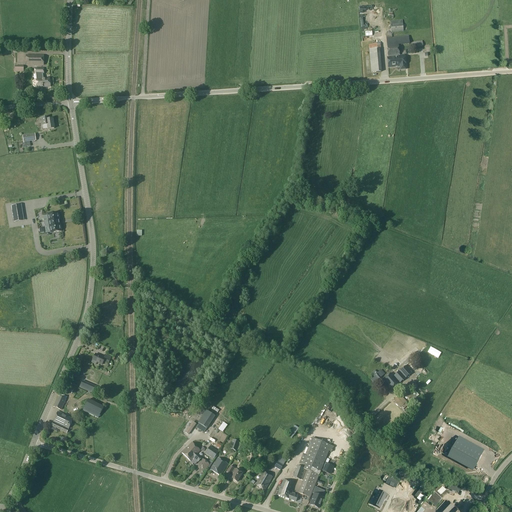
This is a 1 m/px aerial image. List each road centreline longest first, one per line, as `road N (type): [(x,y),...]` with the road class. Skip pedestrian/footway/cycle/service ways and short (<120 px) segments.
road 1 (unclassified): [(70,102),(511,71)]
road 2 (unclassified): [(70,102),(93,278),(85,321),(33,442)]
road 3 (unclassified): [(274,511),(33,442)]
